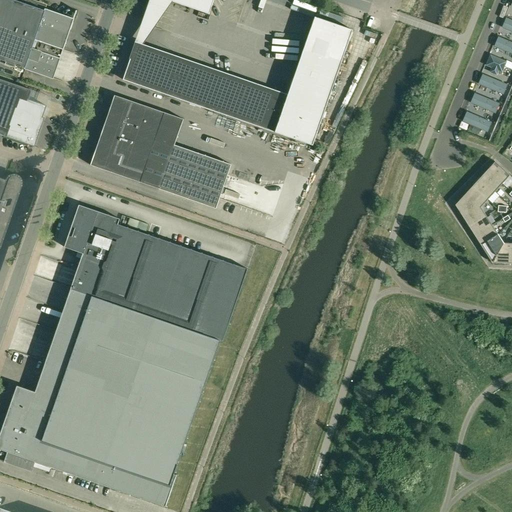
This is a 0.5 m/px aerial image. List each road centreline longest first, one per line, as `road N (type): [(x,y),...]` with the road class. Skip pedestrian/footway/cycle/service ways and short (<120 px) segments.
road 1 (unclassified): [(52,170),(110,0)]
road 2 (residential): [(501,0),(436,159)]
road 3 (unclassified): [(0,322),(52,170)]
